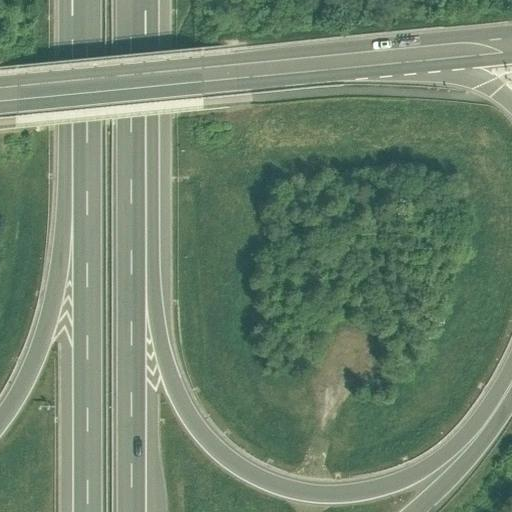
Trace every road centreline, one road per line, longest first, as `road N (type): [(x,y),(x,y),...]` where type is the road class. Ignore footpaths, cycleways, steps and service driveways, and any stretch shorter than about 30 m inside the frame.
road 1 (motorway): [(453,460),(351,495),(315,497),(251,474),(218,449),(175,392),(134,238)]
road 2 (tertiary): [(419,56),(0,98)]
road 3 (motorway): [(89,231),(88,511)]
road 4 (motorway): [(130,511),(134,238)]
road 5 (motorway): [(134,238),(132,0)]
road 6 (motorway): [(89,0),(89,231)]
road 7 (motorway): [(89,231),(45,344),(0,423)]
